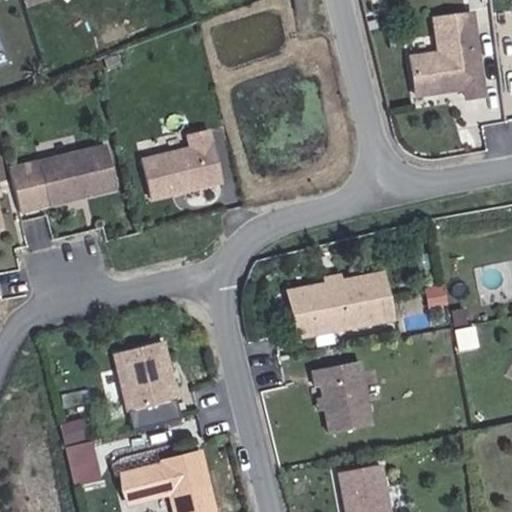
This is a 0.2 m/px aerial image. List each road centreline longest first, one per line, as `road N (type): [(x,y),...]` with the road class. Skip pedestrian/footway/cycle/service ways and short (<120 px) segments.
road 1 (residential): [(0,365),(20,323),(110,292),(192,279),(223,283)]
road 2 (residential): [(223,283),(217,316),(262,511)]
road 3 (residential): [(329,0),(382,194)]
road 4 (residential): [(382,194),(251,236),(223,283)]
road 5 (residential): [(511,168),(382,194)]
